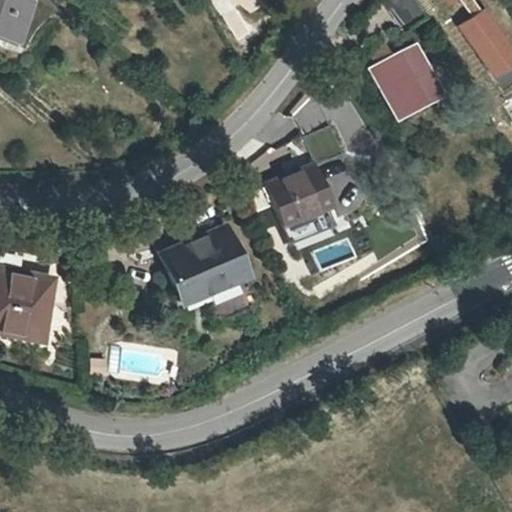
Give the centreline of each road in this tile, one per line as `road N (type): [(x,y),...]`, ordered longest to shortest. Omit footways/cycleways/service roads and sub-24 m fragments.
road 1 (tertiary): [(511,268),(231,413),(182,430),(83,431),(0,403)]
road 2 (tertiary): [(0,207),(112,200),(204,160),(237,132),(343,0)]
